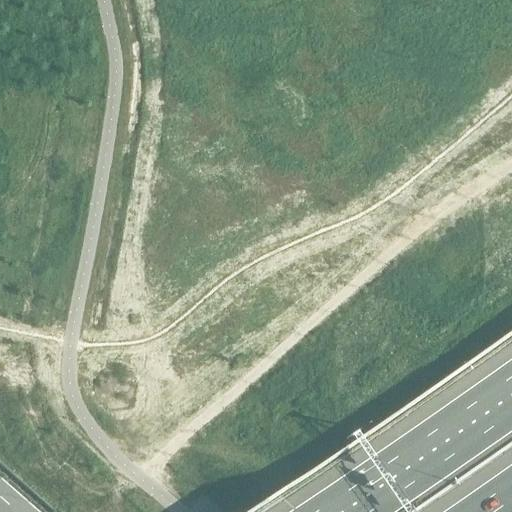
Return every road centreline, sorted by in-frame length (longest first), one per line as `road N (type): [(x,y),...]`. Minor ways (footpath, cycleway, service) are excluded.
road 1 (track): [(511,166),(401,241),(141,478)]
road 2 (motorway): [(511,410),(367,511)]
